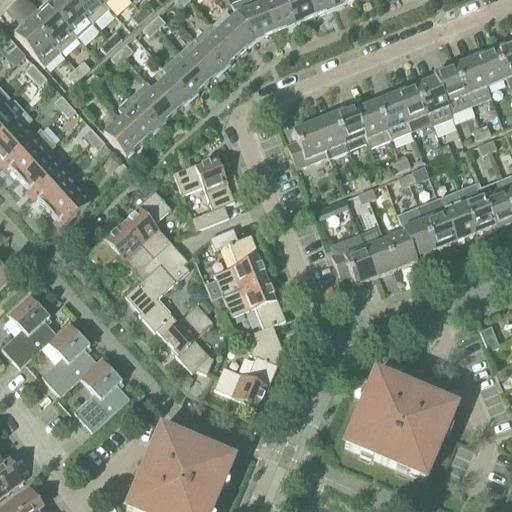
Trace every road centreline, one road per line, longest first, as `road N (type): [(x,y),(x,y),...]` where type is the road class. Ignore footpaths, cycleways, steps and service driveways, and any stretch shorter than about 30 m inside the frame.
road 1 (residential): [(511,8),(244,115)]
road 2 (residential): [(244,115),(334,340)]
road 3 (residential): [(471,506),(492,441),(434,307)]
road 4 (residential): [(267,511),(334,340)]
road 5 (residential): [(81,511),(0,406)]
